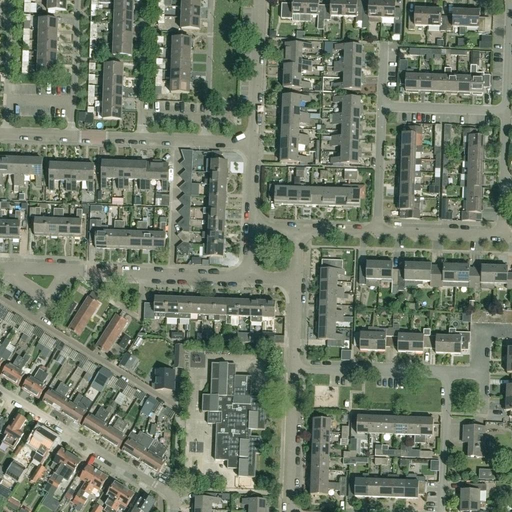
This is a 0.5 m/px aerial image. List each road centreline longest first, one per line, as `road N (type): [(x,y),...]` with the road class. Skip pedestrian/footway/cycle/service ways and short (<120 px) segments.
road 1 (residential): [(249,278),(0,267)]
road 2 (residential): [(174,511),(175,495),(0,390)]
road 3 (residential): [(445,372),(292,367)]
road 4 (residential): [(253,144),(260,0)]
road 5 (residential): [(287,511),(292,367)]
road 6 (residential): [(205,142),(210,0)]
road 7 (residential): [(442,511),(445,372)]
road 8 (residential): [(139,139),(141,10)]
road 9 (residential): [(502,236),(377,231)]
road 10 (residential): [(377,231),(381,106)]
road 11 (residential): [(505,109),(381,106)]
